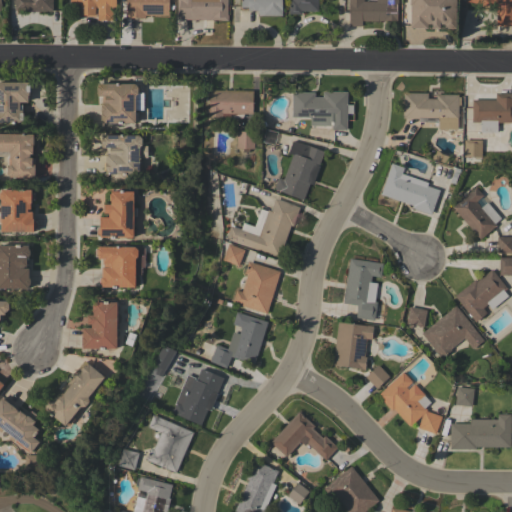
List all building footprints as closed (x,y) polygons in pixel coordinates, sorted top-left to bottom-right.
[(52,0),(52,11),(51,11),(51,12),(27,11),(27,10),(14,10),(14,0),(52,0)] [(115,0),(115,7),(112,7),(112,20),(97,20),(97,7),(95,7),(94,15),(79,15),(79,5),(72,5),(72,4),(69,3),(69,0),(115,0)] [(169,0),(169,16),(145,15),(145,18),(125,18),(125,0),(169,0)] [(177,0),(227,0),(227,15),(228,15),(227,21),(220,21),(220,20),(177,20),(177,0)] [(281,0),(281,10),(282,10),(281,16),(258,15),(258,11),(248,11),(248,7),(241,7),(241,0),(281,0)] [(318,0),(318,11),(301,11),(301,14),(288,14),(288,0),(318,0)] [(363,0),(363,2),(377,1),(377,0),(397,0),(398,3),(396,3),(397,21),(395,21),(395,20),(385,20),(385,21),(378,21),(364,21),(361,21),(361,26),(349,26),(348,0),(363,0)] [(455,0),(408,0),(408,28),(428,28),(455,29),(455,0)] [(465,0),(511,0),(511,26),(496,26),(496,4),(490,4),(490,6),(480,6),(480,3),(465,3),(465,0)] [(0,82),(29,82),(29,85),(29,91),(29,94),(27,94),(27,102),(19,102),(19,104),(21,104),(21,123),(0,123),(0,82)] [(101,123),(101,120),(101,105),(101,106),(101,103),(103,103),(103,96),(97,96),(97,93),(97,85),(97,83),(134,83),(138,86),(138,92),(143,92),(143,110),(135,110),(135,112),(138,111),(138,121),(135,121),(135,123),(101,123)] [(252,91),(252,114),(243,114),(243,115),(242,116),(240,120),(222,119),(222,118),(208,118),(208,110),(209,110),(209,90),(252,91)] [(346,105),(352,105),(352,113),(346,113),(346,130),(332,130),(332,121),(330,121),(330,126),(310,126),(310,117),(292,116),(292,92),(314,93),(314,97),(323,97),(323,91),(347,92),(346,105)] [(457,129),(437,129),(437,122),(418,122),(418,118),(403,118),(403,92),(427,93),(427,98),(435,99),(436,94),(458,94),(458,119),(457,119),(457,129)] [(495,100),(495,93),(511,93),(511,122),(504,122),(504,124),(498,124),(498,122),(497,122),(497,132),(480,132),(480,122),(471,122),(472,100),(495,100)] [(236,131),(253,131),(253,152),(242,152),(242,148),(235,148),(236,131)] [(0,133),(32,134),(32,136),(35,138),(35,144),(32,146),(32,154),(29,154),(29,157),(31,157),(31,158),(34,158),(33,177),(9,177),(6,174),(6,167),(9,164),(2,165),(2,156),(0,156),(0,133)] [(139,135),(142,138),(142,145),(147,145),(146,157),(139,157),(139,164),(142,164),(141,172),(139,172),(139,174),(127,174),(127,182),(110,181),(110,174),(105,174),(105,170),(102,170),(103,162),(105,162),(105,153),(106,153),(106,147),(102,147),(102,145),(101,145),(101,137),(102,137),(102,134),(139,135)] [(481,157),(463,156),(464,140),(481,140),(481,157)] [(292,155),(287,153),(292,141),(305,145),(305,144),(324,151),(318,165),(319,166),(312,184),(309,183),(302,200),(280,190),(278,194),(273,192),(274,189),(274,188),(278,177),(283,179),(292,155)] [(380,194),(391,163),(404,168),(401,174),(428,183),(427,186),(439,190),(431,214),(412,208),(413,205),(380,194)] [(452,207),(475,187),(483,195),(476,201),(481,207),(487,202),(501,218),(495,223),(496,225),(480,239),(452,207)] [(0,189),(31,189),(31,192),(34,192),(34,200),(31,200),(31,203),(30,203),(30,209),(27,209),(27,211),(33,211),(33,221),(36,221),(36,231),(0,231),(0,189)] [(133,207),(136,207),(136,216),(133,216),(133,229),(133,231),(133,234),(133,235),(133,237),(100,237),(100,236),(96,236),(96,228),(100,228),(100,217),(108,217),(108,213),(104,213),(104,204),(111,204),(111,201),(109,200),(109,194),(111,193),(111,191),(133,191),(133,207)] [(226,238),(230,226),(258,236),(267,210),(271,211),(275,198),(299,207),(292,226),(290,225),(279,257),(226,238)] [(511,236),(511,255),(505,256),(505,253),(497,253),(497,237),(511,236)] [(244,250),(238,265),(222,259),(228,244),(244,250)] [(0,288),(0,245),(28,245),(28,248),(30,250),(30,254),(28,255),(28,259),(26,259),(26,266),(23,266),(23,268),(28,268),(28,278),(30,279),(30,283),(28,285),(28,288),(0,288)] [(101,287),(101,284),(98,284),(98,277),(102,277),(102,267),(104,267),(104,264),(103,264),(103,259),(97,259),(97,256),(95,256),(95,249),(98,249),(98,246),(134,246),(135,247),(144,248),(144,267),(141,267),(141,274),(135,274),(135,287),(101,287)] [(511,275),(499,275),(499,257),(511,257),(511,275)] [(349,258),(382,263),(380,277),(371,276),(370,282),(377,283),(374,301),(377,301),(374,320),(355,318),(357,305),(343,303),(349,258)] [(266,313),(232,303),(236,290),(241,292),(247,274),(244,273),(248,261),(279,271),(266,313)] [(507,289),(504,291),(508,296),(491,309),(487,304),(482,308),(486,313),(475,322),(471,317),(470,317),(467,314),(468,314),(454,295),(475,279),(476,281),(491,269),(507,289)] [(9,303),(9,309),(6,312),(5,311),(5,315),(0,315),(0,300),(6,301),(9,303)] [(117,313),(119,316),(119,321),(117,324),(116,330),(117,331),(116,338),(119,338),(119,346),(116,346),(116,349),(104,348),(104,349),(99,349),(99,348),(82,348),(82,345),(81,345),(82,337),(83,327),(91,328),(91,324),(87,324),(87,315),(93,315),(93,312),(92,312),(92,304),(93,304),(93,301),(117,302),(117,313)] [(472,349),(463,338),(450,349),(451,350),(440,358),(421,333),(455,305),(483,340),(472,349)] [(426,310),(423,327),(405,323),(409,306),(426,310)] [(232,331),(239,333),(241,327),(232,324),(236,311),(267,321),(253,364),(231,356),(226,368),(209,361),(216,344),(226,349),(232,331)] [(361,325),(361,324),(373,326),(371,339),(366,339),(364,356),(366,357),(365,369),(359,369),(359,368),(332,365),(338,322),(361,325)] [(165,370),(152,364),(163,345),(175,351),(165,370)] [(88,397),(88,398),(89,402),(85,406),(81,407),(80,406),(72,416),(74,419),(68,426),(66,424),(64,426),(45,410),(45,405),(48,401),(51,400),(53,402),(55,400),(54,400),(59,394),(60,395),(61,394),(58,392),(72,376),(71,375),(84,360),(88,364),(88,363),(104,377),(88,397)] [(388,376),(376,388),(365,377),(377,364),(388,376)] [(210,410),(207,409),(200,425),(171,413),(175,404),(174,404),(186,374),(195,378),(194,379),(196,379),(201,368),(223,377),(210,410)] [(412,381),(406,387),(408,389),(413,383),(424,395),(424,396),(430,402),(425,408),(427,410),(426,411),(441,416),(435,434),(418,427),(422,414),(410,426),(393,408),(392,410),(377,395),(402,371),(412,381)] [(473,389),(471,406),(454,404),(456,387),(473,389)] [(25,413),(26,411),(32,411),(35,414),(36,419),(32,424),(38,429),(32,437),(39,441),(31,451),(30,451),(28,453),(9,438),(11,435),(3,429),(0,432),(0,398),(2,396),(25,413)] [(298,411),(314,426),(312,428),(322,438),(324,435),(337,447),(325,460),(306,443),(304,445),(300,441),(285,456),(270,442),(298,411)] [(145,459),(150,448),(153,449),(160,432),(147,427),(152,414),(193,431),(175,472),(145,459)] [(475,447),(475,449),(449,449),(450,423),(469,424),(469,419),(497,419),(497,414),(510,414),(510,420),(511,420),(511,425),(510,425),(510,447),(475,447)] [(134,469),(117,465),(122,448),(138,452),(134,469)] [(40,455),(40,468),(24,468),(24,455),(40,455)] [(248,479),(246,478),(254,460),(277,471),(272,483),(275,485),(264,510),(269,511),(236,511),(234,511),(248,479)] [(378,500),(363,511),(345,511),(347,509),(335,495),(331,498),(323,488),(351,466),(378,500)] [(168,498),(170,498),(166,511),(132,511),(136,496),(137,496),(139,490),(136,489),(137,486),(135,485),(137,477),(139,478),(140,476),(172,484),(168,498)] [(308,491),(298,504),(287,495),(296,482),(308,491)]
